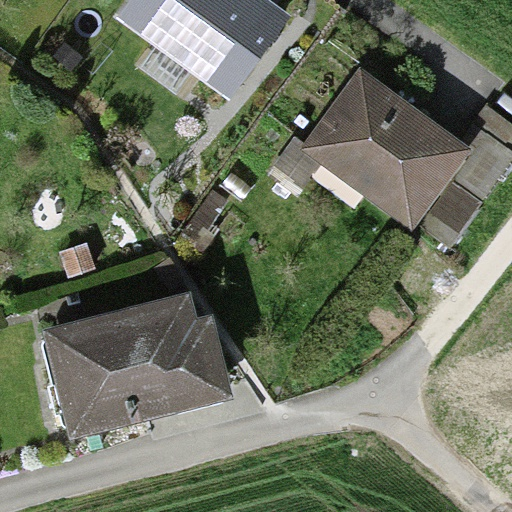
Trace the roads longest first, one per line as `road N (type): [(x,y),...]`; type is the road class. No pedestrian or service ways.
road 1 (unclassified): [(0,497),(376,395)]
road 2 (track): [(511,237),(376,395)]
road 3 (track): [(506,511),(376,395)]
road 4 (residential): [(489,86),(367,0)]
